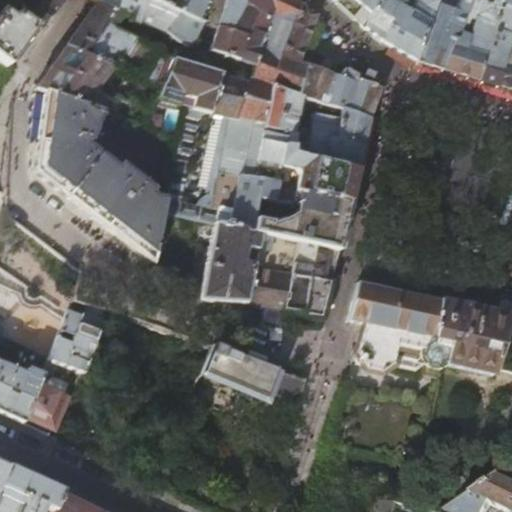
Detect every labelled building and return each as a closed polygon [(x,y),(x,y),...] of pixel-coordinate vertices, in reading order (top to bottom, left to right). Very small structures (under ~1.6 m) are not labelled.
[(0,0),(0,6),(12,13),(13,11),(35,27),(38,29),(63,0),(0,0)] [(98,0),(96,3),(119,15),(119,17),(137,24),(138,23),(165,34),(182,48),(190,42),(192,38),(193,39),(201,24),(195,21),(143,0),(98,0)] [(143,0),(195,21),(201,24),(212,0),(143,0)] [(253,9),(233,0),(225,0),(212,42),(208,52),(255,66),(261,50),(256,49),(261,35),(246,28),(253,9)] [(233,0),(253,9),(246,28),(261,35),(256,49),(261,50),(255,66),(248,85),(235,119),(263,124),(271,87),(297,95),(307,66),(297,62),(296,63),(279,56),(302,3),(296,0),(233,0)] [(327,0),(362,29),(375,0),(387,0),(391,2),(393,0),(327,0)] [(399,7),(394,0),(393,0),(391,2),(387,0),(375,0),(362,29),(380,43),(385,46),(395,52),(413,62),(436,3),(429,0),(412,0),(409,11),(399,7)] [(429,0),(436,3),(413,62),(419,64),(477,81),(485,56),(494,29),(501,8),(491,5),(476,0),(429,0)] [(511,0),(493,0),(491,5),(501,8),(511,11),(511,0)] [(111,30),(119,17),(119,15),(96,3),(73,34),(63,47),(113,68),(152,83),(152,71),(158,64),(166,58),(142,44),(111,30)] [(309,8),(302,3),(279,56),(296,63),(297,62),(316,14),(309,8)] [(511,34),(511,31),(511,11),(501,8),(494,29),(511,34)] [(13,11),(12,13),(8,17),(0,12),(0,62),(6,67),(35,27),(13,11)] [(496,59),(485,56),(477,81),(511,91),(511,48),(507,47),(505,46),(500,62),(496,61),(496,59)] [(83,107),(113,68),(63,47),(49,67),(33,88),(44,92),(83,107)] [(155,100),(181,107),(208,114),(232,119),(235,119),(248,85),(219,77),(220,75),(171,61),(158,86),(160,86),(155,100)] [(317,69),(307,66),(297,95),(300,97),(322,104),(331,74),(317,69)] [(342,69),(339,77),(352,82),(353,79),(359,82),(359,81),(357,79),(355,76),(345,69),(342,69)] [(335,75),(331,74),(322,104),(339,110),(367,120),(374,104),(379,91),(359,82),(353,79),(352,82),(339,77),(335,75)] [(292,134),(300,97),(297,95),(271,87),(263,124),(262,133),(284,136),(285,133),(292,134)] [(98,112),(83,107),(44,92),(44,93),(38,132),(32,173),(75,206),(150,264),(161,213),(163,202),(154,200),(148,195),(151,191),(119,167),(116,171),(82,143),(83,139),(88,140),(98,112)] [(196,122),(208,114),(181,107),(163,202),(161,213),(213,224),(250,233),(252,222),(255,200),(293,204),(295,193),(349,202),(354,177),(356,171),(322,164),(310,161),(290,157),(294,134),(292,134),(285,133),(284,136),(262,133),(263,124),(235,119),(232,119),(225,155),(219,154),(209,210),(180,203),(196,122)] [(361,148),(367,120),(339,110),(337,120),(333,140),(326,138),(320,155),(324,156),(322,164),(356,171),(361,148)] [(313,115),(310,134),(326,138),(333,140),(337,120),(313,115)] [(298,135),(294,134),(290,157),(310,161),(312,153),(306,152),(310,134),(306,133),(306,136),(303,135),(298,135)] [(339,243),(349,202),(295,193),(293,204),(292,207),(300,208),(300,210),(299,210),(297,211),(296,211),(294,212),(293,213),(292,214),(291,216),(290,217),(281,222),(277,221),(269,225),(252,222),(250,233),(259,235),(297,243),(337,252),(339,243)] [(209,303),(245,305),(253,265),(241,263),(243,254),(248,249),(255,251),(259,235),(250,233),(213,224),(197,302),(209,303)] [(292,263),(297,243),(259,235),(255,251),(253,265),(245,305),(282,312),(289,276),(279,275),(281,262),(292,263)] [(330,279),(337,252),(297,243),(292,263),(289,276),(282,312),(320,318),(325,298),(329,283),(330,279)] [(423,361),(439,364),(445,360),(449,343),(457,306),(435,302),(382,290),(356,285),(350,304),(344,322),(361,326),(350,362),(383,370),(392,363),(421,370),(423,361)] [(491,370),(493,365),(507,317),(506,317),(471,309),(457,306),(449,343),(445,360),(491,370)] [(48,359),(43,370),(50,373),(53,367),(55,368),(57,363),(83,373),(106,320),(82,314),(81,316),(69,311),(48,359)] [(210,347),(199,369),(218,377),(216,383),(220,385),(223,379),(244,386),(241,393),(242,394),(244,394),(245,393),(246,391),(247,388),(254,391),(253,394),(254,397),(257,398),(260,397),(261,393),(281,401),(276,413),(281,419),(291,422),(303,381),(297,379),(292,377),(288,376),(210,347)] [(0,363),(0,411),(21,421),(22,420),(24,415),(38,383),(41,375),(43,370),(48,359),(25,349),(19,365),(26,369),(24,374),(0,363)] [(41,375),(38,383),(24,415),(29,418),(46,426),(50,427),(66,395),(65,394),(70,381),(50,373),(43,370),(41,375)] [(416,435),(334,416),(325,444),(410,464),(416,435)] [(30,480),(4,469),(0,478),(0,511),(51,511),(60,494),(59,493),(30,480)] [(484,511),(488,504),(505,511),(511,511),(511,484),(495,475),(445,511),(484,511)] [(60,494),(51,511),(98,511),(80,504),(60,494)]
